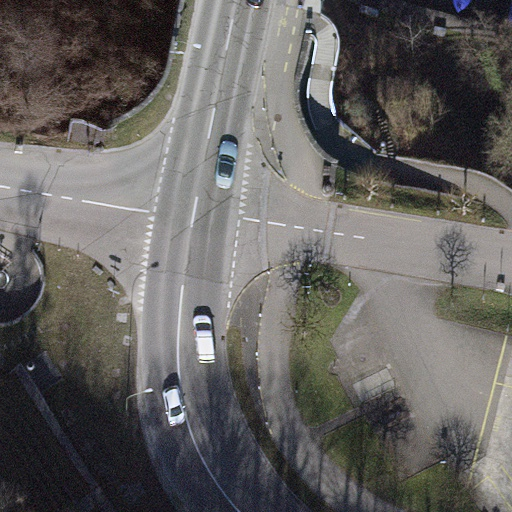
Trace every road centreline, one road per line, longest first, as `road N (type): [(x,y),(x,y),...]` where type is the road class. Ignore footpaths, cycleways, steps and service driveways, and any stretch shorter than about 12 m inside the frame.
road 1 (residential): [(196,214),(511,264)]
road 2 (primary): [(241,511),(200,450),(184,396),(181,329),(196,214)]
road 3 (primary): [(196,214),(238,0)]
road 4 (residential): [(196,214),(0,186)]
